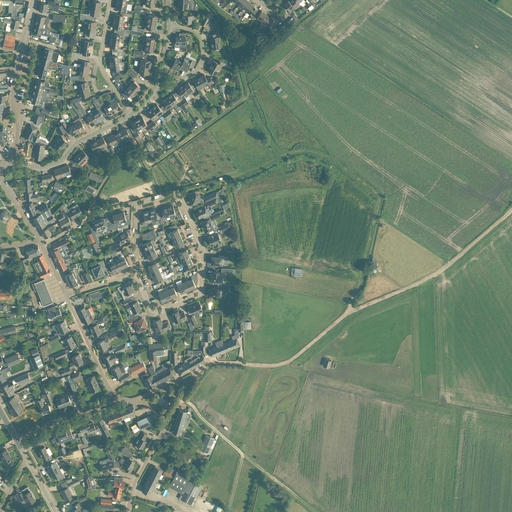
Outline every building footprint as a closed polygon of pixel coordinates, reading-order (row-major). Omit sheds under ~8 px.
[(12,13),(11,16),(15,17),(15,16),(16,16),(17,9),(20,6),(20,3),(24,3),(24,0),(12,0),(12,2),(12,6),(12,13)] [(177,0),(178,1),(179,1),(178,8),(183,8),(187,8),(191,9),(192,2),(188,2),(187,0),(177,0)] [(241,10),(249,1),(247,0),(242,0),(239,4),(243,8),(241,10)] [(288,1),(284,5),(290,11),(294,7),(289,1),(288,0),(288,1)] [(296,9),(300,5),(295,0),(290,0),(289,1),(294,7),(296,9)] [(248,11),(253,5),(249,1),(241,10),(246,14),(247,11),(248,11)] [(60,6),(45,3),(40,2),(39,10),(43,11),(50,13),(51,9),(59,11),(60,6)] [(117,2),(116,8),(121,9),(120,12),(124,13),(134,14),(135,11),(126,10),(127,4),(117,2)] [(253,5),(248,11),(252,15),(257,9),(253,5)] [(90,7),(89,10),(91,11),(91,14),(99,15),(100,9),(92,8),(90,7)] [(261,20),(266,13),(261,10),(257,17),(261,20)] [(264,25),(269,16),(266,14),(267,14),(266,13),(261,20),(262,20),(260,23),(264,25)] [(65,22),(66,15),(53,14),(53,21),(65,22)] [(123,15),(120,15),(115,14),(114,21),(124,23),(125,20),(122,20),(123,15)] [(147,21),(157,23),(158,16),(148,14),(147,21)] [(194,19),(194,15),(182,14),(182,22),(192,23),(192,19),(194,19)] [(36,20),(48,23),(49,17),(37,15),(36,20)] [(21,17),(16,16),(15,16),(15,17),(11,16),(11,19),(5,18),(4,23),(7,23),(6,30),(10,31),(14,31),(15,28),(18,28),(19,21),(21,21),(21,17)] [(269,25),(274,18),(271,16),(271,17),(269,16),(264,25),(266,26),(267,24),(269,25)] [(87,27),(95,29),(97,22),(88,21),(88,24),(85,24),(85,27),(87,27)] [(157,23),(147,21),(144,21),(143,25),(144,25),(146,26),(146,28),(156,30),(157,23)] [(50,29),(43,27),(35,26),(33,33),(50,36),(49,41),(58,43),(60,34),(52,32),(50,31),(50,29)] [(122,39),(119,38),(120,35),(112,33),(111,40),(119,41),(121,42),(122,39)] [(187,47),(188,41),(185,40),(185,36),(185,33),(179,33),(179,36),(176,36),(176,37),(175,38),(175,40),(176,40),(176,43),(180,44),(180,47),(187,47)] [(209,34),(211,49),(220,47),(219,36),(217,37),(216,33),(209,34)] [(5,39),(0,37),(0,45),(2,46),(8,48),(13,49),(16,37),(6,34),(5,39)] [(142,43),(155,45),(157,39),(147,37),(146,44),(142,43)] [(84,47),(92,49),(93,42),(85,40),(84,47)] [(154,52),(155,45),(142,43),(141,50),(154,52)] [(80,47),(80,49),(83,50),(83,53),(91,55),(92,49),(84,47),(80,46),(80,47)] [(53,49),(50,49),(45,47),(43,56),(50,58),(50,60),(52,61),(56,62),(57,62),(59,53),(53,51),(53,49)] [(117,56),(109,57),(110,64),(119,62),(121,62),(121,59),(121,55),(117,55),(117,56)] [(57,62),(56,62),(52,61),(50,60),(50,58),(43,56),(41,64),(42,65),(42,66),(58,69),(57,72),(60,73),(60,72),(62,67),(59,66),(59,63),(57,62)] [(151,61),(141,59),(138,58),(137,65),(140,66),(150,68),(151,61)] [(176,58),(171,67),(175,69),(174,70),(177,71),(177,70),(178,71),(180,68),(184,59),(181,58),(180,60),(176,58)] [(184,59),(180,68),(186,71),(189,66),(192,68),(196,62),(190,58),(188,61),(184,59)] [(207,71),(212,73),(216,75),(220,66),(221,67),(224,62),(222,61),(218,59),(216,62),(213,60),(207,71)] [(79,64),(78,67),(89,69),(90,62),(82,60),(81,64),(79,64)] [(70,68),(70,66),(70,65),(62,64),(59,63),(59,66),(62,67),(60,72),(65,73),(70,74),(70,69),(70,68)] [(63,82),(65,73),(60,72),(60,73),(57,72),(58,69),(42,66),(42,65),(41,64),(38,75),(63,82)] [(75,66),(74,69),(80,70),(79,73),(88,75),(89,69),(78,67),(75,66)] [(149,74),(150,68),(140,66),(139,73),(149,74)] [(129,70),(136,76),(138,74),(131,67),(129,70)] [(134,78),(136,76),(129,70),(127,72),(134,78)] [(193,80),(196,84),(198,89),(209,84),(209,85),(213,83),(210,76),(206,78),(204,74),(193,80)] [(49,86),(51,79),(45,77),(44,81),(37,79),(34,89),(50,93),(57,95),(57,93),(54,93),(55,89),(49,88),(47,88),(48,87),(49,86)] [(129,86),(137,93),(142,87),(134,81),(129,86)] [(80,90),(88,88),(87,82),(77,85),(78,91),(80,90)] [(189,95),(189,94),(194,90),(188,82),(183,86),(182,84),(189,95)] [(182,84),(176,88),(182,96),(180,97),(182,99),(182,100),(181,100),(187,108),(187,109),(188,109),(190,107),(188,104),(189,103),(186,98),(189,95),(182,84)] [(133,98),(137,93),(129,86),(125,91),(133,98)] [(88,88),(80,90),(82,97),(90,95),(88,88)] [(49,97),(50,93),(34,89),(33,95),(46,99),(49,99),(51,100),(54,101),(55,98),(51,97),(51,98),(49,97)] [(173,93),(167,97),(175,107),(177,105),(178,107),(180,106),(181,108),(183,111),(187,108),(181,100),(179,102),(178,101),(175,97),(173,93)] [(33,95),(31,102),(39,104),(39,106),(42,107),(43,101),(45,102),(46,99),(33,95)] [(167,97),(162,100),(168,108),(169,107),(170,109),(166,111),(170,117),(174,114),(172,111),(173,110),(172,109),(175,107),(167,97)] [(110,104),(115,112),(121,109),(116,100),(110,104)] [(79,101),(75,102),(83,116),(87,114),(79,101)] [(72,103),(70,103),(70,104),(71,106),(72,106),(73,107),(74,108),(75,108),(76,110),(80,117),(83,116),(75,102),(72,103)] [(110,104),(104,107),(109,114),(109,116),(115,112),(110,104)] [(152,108),(158,116),(163,111),(157,104),(152,108)] [(153,120),(158,116),(152,108),(147,112),(153,120)] [(95,110),(92,111),(93,113),(98,122),(104,118),(103,117),(99,110),(96,112),(95,110)] [(171,118),(170,117),(166,111),(163,114),(168,121),(171,118)] [(93,113),(87,117),(89,120),(92,125),(98,122),(93,113)] [(137,120),(141,128),(147,124),(142,116),(137,120)] [(78,123),(75,124),(79,132),(85,129),(83,124),(81,121),(80,118),(76,120),(77,121),(78,123)] [(143,130),(141,128),(137,120),(131,123),(136,131),(138,130),(139,133),(143,130)] [(72,123),(68,125),(69,127),(72,135),(79,132),(75,124),(72,125),(72,123)] [(31,140),(33,136),(34,132),(35,133),(38,128),(31,124),(24,137),(31,140)] [(66,132),(65,129),(62,124),(57,127),(61,135),(66,132)] [(12,132),(11,131),(3,125),(0,128),(0,138),(6,143),(8,140),(6,138),(12,132)] [(128,139),(127,137),(130,136),(126,128),(120,131),(124,139),(125,141),(128,139)] [(117,142),(124,139),(120,131),(113,134),(117,142)] [(142,140),(141,138),(137,131),(133,133),(139,143),(142,140)] [(111,146),(117,142),(113,134),(107,137),(111,146)] [(58,149),(59,151),(68,142),(62,137),(57,142),(56,141),(53,144),(54,145),(55,147),(55,148),(57,150),(58,149)] [(97,140),(101,148),(107,145),(103,137),(97,140)] [(94,152),(101,148),(97,140),(90,143),(94,152)] [(43,147),(43,144),(37,143),(34,159),(43,160),(45,147),(43,147)] [(89,157),(86,154),(83,151),(78,156),(77,155),(75,158),(75,159),(81,165),(89,157)] [(96,164),(99,160),(94,155),(90,159),(96,164)] [(70,167),(69,167),(68,165),(63,167),(66,175),(71,173),(74,172),(76,170),(70,167)] [(91,171),(89,177),(97,180),(99,175),(91,171)] [(56,181),(54,186),(63,190),(66,186),(56,181)] [(88,185),(86,189),(92,193),(95,189),(88,185)] [(53,195),(54,195),(50,200),(53,202),(61,192),(58,189),(53,195)] [(207,201),(220,196),(224,194),(222,191),(221,191),(221,190),(205,197),(207,201)] [(190,198),(192,203),(192,204),(201,200),(199,195),(198,195),(197,195),(195,191),(188,194),(189,195),(188,196),(189,197),(190,198)] [(212,205),(218,202),(222,200),(220,196),(207,201),(210,200),(212,205)] [(32,202),(26,204),(32,217),(38,215),(48,209),(46,204),(36,210),(32,202)] [(65,204),(62,206),(64,209),(64,210),(68,216),(70,214),(73,218),(82,213),(77,204),(71,208),(72,210),(69,212),(68,209),(65,204)] [(175,211),(174,208),(173,205),(167,206),(170,216),(173,215),(173,217),(177,216),(178,220),(183,218),(179,210),(175,211)] [(166,217),(170,216),(167,206),(161,208),(163,214),(160,214),(162,223),(164,223),(163,220),(167,219),(166,217)] [(197,212),(196,212),(199,219),(203,217),(204,218),(210,215),(211,215),(208,208),(207,208),(206,209),(205,206),(196,210),(197,212)] [(47,209),(32,218),(35,223),(44,219),(51,215),(47,209)] [(155,209),(149,211),(152,221),(153,225),(156,224),(159,223),(155,209)] [(68,217),(67,216),(64,210),(60,211),(62,215),(58,217),(60,221),(68,217)] [(131,223),(131,220),(130,220),(129,217),(126,218),(124,212),(122,212),(122,211),(118,212),(121,222),(124,221),(125,225),(131,223)] [(148,222),(152,221),(149,211),(143,213),(145,222),(143,223),(143,226),(148,226),(148,222)] [(210,219),(201,222),(203,226),(202,227),(204,232),(213,228),(214,229),(217,227),(215,221),(211,223),(210,221),(221,216),(219,211),(211,215),(210,215),(212,218),(210,219)] [(117,223),(121,222),(118,212),(114,214),(112,215),(114,222),(110,223),(111,226),(112,229),(116,228),(118,225),(117,223)] [(46,223),(50,221),(50,222),(55,219),(52,214),(51,215),(44,219),(35,223),(38,229),(47,224),(46,223)] [(59,222),(60,223),(63,228),(71,223),(68,217),(60,221),(59,222)] [(104,218),(98,220),(103,232),(107,230),(105,226),(107,226),(104,218)] [(102,228),(98,220),(93,222),(97,233),(99,233),(102,233),(103,233),(102,228)] [(230,227),(230,226),(232,225),(230,222),(219,227),(221,231),(230,227)] [(42,231),(45,238),(51,234),(49,231),(56,228),(54,225),(42,231)] [(144,237),(155,232),(154,229),(143,234),(144,237)] [(172,237),(180,234),(178,229),(169,232),(172,237)] [(121,244),(131,239),(127,231),(117,236),(121,244)] [(146,241),(157,236),(155,232),(144,237),(146,241)] [(221,242),(218,232),(207,237),(211,246),(215,244),(217,247),(221,245),(220,242),(221,242)] [(171,244),(182,239),(180,234),(172,237),(174,242),(171,244)] [(145,249),(156,244),(154,239),(143,244),(145,249)] [(172,246),(175,245),(176,248),(184,244),(182,239),(171,244),(172,246)] [(95,252),(99,250),(100,250),(97,242),(91,245),(95,252)] [(119,243),(112,246),(114,251),(121,248),(119,243)] [(155,250),(154,248),(157,246),(156,244),(145,249),(147,254),(155,250)] [(38,257),(41,255),(38,246),(25,250),(27,255),(26,255),(27,258),(37,255),(38,257)] [(54,250),(51,252),(56,261),(60,259),(62,258),(62,257),(68,255),(65,249),(60,252),(59,250),(58,249),(54,250)] [(187,249),(184,251),(183,249),(181,251),(181,252),(178,253),(179,256),(177,257),(178,259),(189,255),(187,249)] [(155,250),(147,254),(149,259),(157,256),(155,250)] [(47,263),(42,254),(41,255),(38,257),(40,261),(38,261),(35,263),(37,268),(47,263)] [(60,259),(56,261),(60,271),(67,268),(64,260),(71,257),(70,254),(68,255),(62,257),(62,258),(60,259)] [(183,263),(191,260),(189,255),(178,259),(180,264),(183,263)] [(219,257),(211,256),(211,264),(224,265),(224,260),(228,260),(228,256),(224,256),(224,255),(219,255),(219,257)] [(119,259),(123,268),(128,265),(124,257),(119,259)] [(118,270),(115,262),(113,259),(106,263),(109,271),(112,270),(113,272),(118,270)] [(118,270),(123,268),(119,259),(115,262),(118,270)] [(107,269),(105,265),(103,260),(98,262),(99,265),(92,268),(93,271),(92,271),(94,275),(95,274),(96,277),(103,274),(102,271),(103,271),(104,271),(103,270),(107,269)] [(191,260),(183,263),(185,268),(193,265),(191,260)] [(41,277),(43,277),(51,273),(47,263),(37,268),(39,272),(41,277)] [(150,271),(158,268),(156,263),(148,266),(150,271)] [(292,267),(290,275),(301,277),(302,269),(292,267)] [(152,276),(161,273),(158,268),(150,271),(152,276)] [(76,284),(76,283),(76,282),(77,282),(75,277),(77,276),(74,269),(69,271),(70,273),(66,275),(70,285),(71,284),(72,285),(74,285),(75,284),(76,284)] [(219,271),(214,271),(214,273),(211,273),(210,280),(213,280),(213,283),(218,284),(221,284),(222,274),(219,274),(219,271)] [(89,272),(81,275),(84,282),(88,280),(90,282),(93,281),(89,272)] [(161,273),(152,276),(154,281),(163,278),(161,273)] [(195,284),(197,283),(197,274),(193,274),(191,277),(192,279),(187,281),(191,289),(196,287),(195,284)] [(35,291),(47,286),(44,279),(32,283),(35,291)] [(186,291),(191,289),(187,281),(182,283),(186,291)] [(120,292),(121,293),(124,299),(130,296),(129,294),(129,293),(134,291),(130,283),(127,284),(127,285),(122,288),(121,286),(117,287),(118,290),(119,290),(120,292)] [(182,283),(177,285),(181,293),(186,291),(182,283)] [(228,289),(228,284),(221,284),(218,284),(218,288),(213,288),(213,289),(210,289),(210,291),(209,291),(209,294),(209,296),(215,296),(215,297),(220,298),(221,291),(225,291),(225,289),(228,289)] [(41,298),(50,294),(47,286),(35,291),(35,292),(38,291),(41,298)] [(174,287),(168,289),(172,297),(177,295),(174,287)] [(168,289),(164,291),(167,299),(172,297),(168,289)] [(101,297),(100,292),(99,291),(88,294),(89,296),(85,297),(87,302),(101,297)] [(162,302),(167,299),(164,291),(158,293),(162,302)] [(44,305),(48,304),(53,302),(50,294),(41,298),(44,305)] [(131,308),(133,313),(141,310),(137,301),(129,304),(126,306),(128,309),(131,308)] [(201,305),(200,305),(199,302),(188,307),(192,315),(196,313),(196,314),(199,313),(198,312),(202,310),(201,308),(202,307),(201,305)] [(55,306),(46,309),(48,314),(50,314),(52,319),(62,315),(59,309),(56,310),(55,306)] [(84,307),(78,310),(84,322),(85,324),(89,323),(94,320),(92,315),(89,308),(86,309),(84,307)] [(173,316),(171,317),(173,322),(174,323),(178,321),(180,320),(181,322),(187,319),(184,312),(179,314),(178,311),(172,314),(173,316)] [(94,320),(89,323),(91,327),(90,327),(92,330),(92,331),(91,332),(92,334),(94,334),(94,335),(99,333),(101,332),(106,330),(104,327),(99,329),(97,324),(102,322),(104,321),(102,317),(101,318),(95,321),(94,320)] [(135,317),(129,320),(130,323),(131,324),(133,323),(134,325),(136,324),(139,330),(147,327),(144,320),(142,319),(137,321),(137,320),(135,317)] [(154,327),(157,333),(171,327),(168,321),(163,323),(161,318),(153,322),(155,327),(154,327)] [(61,333),(64,332),(69,329),(64,320),(60,322),(56,324),(61,333)] [(239,337),(239,332),(244,331),(243,320),(236,321),(236,329),(234,329),(234,335),(232,336),(233,339),(223,343),(226,351),(240,346),(237,338),(239,337)] [(15,326),(0,329),(0,335),(16,332),(15,326)] [(111,337),(123,332),(122,327),(109,333),(111,337)] [(48,343),(51,342),(60,338),(58,334),(50,338),(50,339),(47,341),(48,343)] [(68,349),(76,346),(71,335),(63,339),(68,349)] [(104,340),(103,340),(97,343),(101,351),(107,348),(105,344),(109,342),(108,338),(104,340)] [(223,343),(222,340),(215,342),(217,346),(209,349),(212,357),(226,351),(223,343)] [(164,343),(149,345),(150,351),(151,360),(157,359),(156,352),(159,351),(159,355),(164,354),(163,349),(165,349),(164,343)] [(114,349),(116,353),(128,348),(126,344),(114,349)] [(64,355),(67,354),(65,350),(54,355),(56,359),(61,357),(64,355)] [(117,359),(116,357),(114,353),(110,355),(110,354),(104,357),(105,362),(106,365),(107,365),(111,364),(111,365),(116,362),(115,359),(117,359)] [(206,361),(204,356),(202,353),(193,358),(198,366),(206,361)] [(18,354),(6,359),(9,366),(21,361),(18,354)] [(39,354),(30,358),(35,369),(43,366),(39,354)] [(76,365),(78,364),(83,362),(79,354),(72,357),(74,362),(70,364),(71,367),(76,365)] [(198,366),(193,358),(192,355),(184,360),(185,362),(190,370),(198,366)] [(323,365),(330,367),(331,361),(325,359),(323,365)] [(146,368),(144,364),(143,362),(129,369),(133,375),(146,368)] [(181,375),(190,370),(185,362),(177,367),(181,375)] [(116,367),(112,369),(115,377),(118,376),(119,377),(118,377),(120,382),(131,376),(129,372),(129,371),(127,371),(124,364),(116,367)] [(161,372),(157,374),(161,382),(173,375),(171,371),(167,364),(159,369),(161,372)] [(0,381),(5,379),(9,377),(4,368),(0,369),(0,381)] [(83,379),(81,376),(79,371),(71,375),(74,380),(73,380),(74,383),(83,379)] [(157,374),(156,372),(143,379),(149,389),(161,382),(157,374)] [(18,383),(30,379),(28,373),(16,377),(18,383)] [(64,376),(57,380),(59,384),(66,380),(71,394),(77,391),(77,390),(76,389),(70,374),(64,376)] [(94,375),(86,379),(92,392),(100,389),(94,375)] [(7,383),(1,387),(5,395),(13,390),(14,389),(13,386),(15,385),(12,381),(8,384),(7,383)] [(41,386),(44,393),(50,390),(47,383),(41,386)] [(53,403),(50,396),(53,395),(52,392),(49,393),(49,392),(45,394),(49,405),(53,403)] [(59,407),(71,403),(68,395),(56,399),(59,407)] [(24,411),(21,406),(17,400),(14,396),(6,401),(10,408),(9,409),(14,417),(24,411)] [(44,406),(43,401),(42,399),(36,401),(39,409),(41,408),(43,414),(51,411),(48,404),(44,406)] [(124,419),(132,416),(136,414),(133,405),(120,410),(124,419)] [(181,435),(188,412),(179,409),(172,432),(181,435)] [(113,423),(124,419),(120,410),(105,416),(108,424),(109,424),(110,427),(114,425),(113,423)] [(139,429),(141,428),(152,423),(148,416),(136,422),(139,429)] [(102,418),(97,421),(105,437),(110,434),(102,418)] [(88,424),(88,422),(88,421),(84,423),(81,424),(79,425),(81,432),(86,430),(88,435),(96,432),(95,430),(96,429),(93,422),(88,424)] [(60,443),(63,442),(70,439),(69,435),(72,434),(70,429),(57,434),(60,439),(58,439),(60,443)] [(134,433),(133,433),(138,436),(134,443),(143,448),(147,441),(145,440),(146,437),(148,434),(142,430),(141,429),(134,433)] [(207,435),(200,450),(209,453),(215,438),(207,435)] [(81,442),(84,447),(88,445),(84,436),(80,438),(81,442)] [(49,455),(44,446),(38,450),(43,459),(46,457),(47,460),(52,457),(51,454),(49,455)] [(133,454),(131,453),(132,451),(124,447),(124,448),(122,447),(120,451),(131,457),(133,454)] [(108,450),(107,448),(105,449),(106,451),(110,460),(115,457),(111,449),(108,450)] [(0,452),(0,454),(2,458),(5,463),(12,459),(6,449),(0,452)] [(86,464),(81,449),(72,452),(78,467),(86,464)] [(134,466),(133,465),(135,461),(131,459),(129,457),(127,461),(121,458),(119,461),(127,466),(125,470),(130,473),(132,469),(134,466)] [(64,477),(63,473),(56,461),(47,466),(48,467),(49,467),(50,470),(51,470),(52,471),(51,472),(54,478),(57,477),(58,480),(64,477)] [(101,465),(103,472),(115,469),(113,461),(101,465)] [(163,470),(159,468),(155,465),(151,474),(156,476),(154,480),(157,482),(163,470)] [(177,471),(171,468),(169,472),(165,470),(162,474),(172,480),(169,486),(182,492),(179,498),(193,506),(201,489),(203,490),(204,488),(202,487),(203,485),(189,478),(189,477),(187,476),(189,473),(186,472),(184,475),(177,471)] [(150,495),(157,482),(154,480),(156,476),(151,474),(142,491),(150,495)] [(85,482),(85,485),(86,485),(86,488),(92,486),(89,476),(83,477),(84,479),(85,482)] [(84,479),(83,477),(80,478),(80,477),(75,479),(72,480),(71,479),(67,480),(70,486),(61,491),(62,491),(64,495),(63,495),(66,501),(76,495),(74,491),(73,491),(70,486),(84,479)] [(125,483),(115,480),(111,479),(109,485),(115,487),(115,489),(121,490),(122,489),(123,489),(125,483)] [(21,492),(18,494),(20,498),(21,500),(25,498),(25,499),(28,504),(31,502),(35,500),(30,490),(30,491),(28,487),(28,486),(24,489),(26,493),(23,495),(21,492)] [(119,498),(121,490),(115,489),(114,493),(108,492),(107,495),(119,498)] [(72,511),(81,511),(79,509),(81,508),(78,503),(73,506),(74,509),(71,510),(72,511)]
